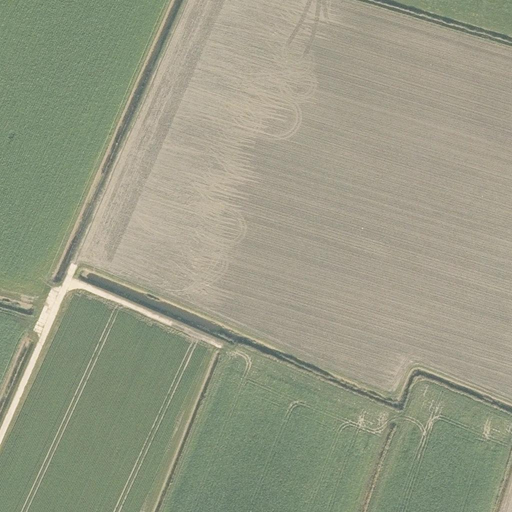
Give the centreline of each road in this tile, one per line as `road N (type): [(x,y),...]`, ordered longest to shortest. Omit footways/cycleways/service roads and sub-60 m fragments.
road 1 (track): [(0,431),(74,264)]
road 2 (track): [(68,278),(220,345)]
